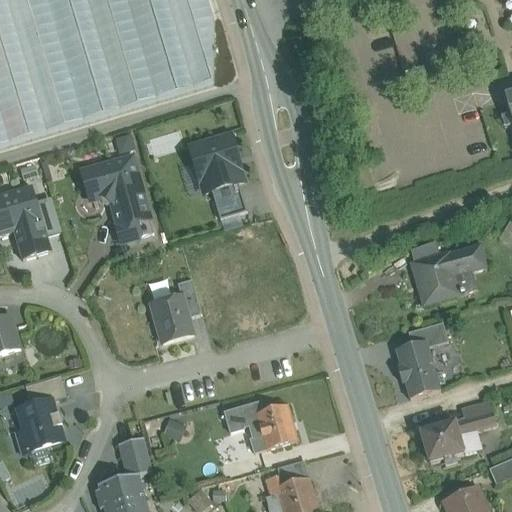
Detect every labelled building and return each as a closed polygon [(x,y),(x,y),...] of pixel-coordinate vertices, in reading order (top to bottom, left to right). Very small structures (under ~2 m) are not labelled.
[(207,0),(0,0),(0,150),(214,86),(215,23),(207,0)] [(244,186),(230,140),(193,151),(207,197),(244,186)] [(133,161),(83,175),(91,204),(105,201),(112,204),(120,231),(118,231),(122,246),(154,237),(133,161)] [(33,191),(0,200),(0,240),(15,236),(23,264),(52,256),(33,191)] [(511,225),(508,223),(498,239),(511,247),(511,245),(511,225)] [(436,245),(411,254),(415,266),(440,260),(436,245)] [(415,266),(412,267),(424,309),(476,295),(470,276),(487,271),(481,250),(450,258),(449,257),(440,260),(415,266)] [(184,301),(189,322),(202,318),(193,284),(178,288),(182,301),(184,301)] [(189,322),(184,301),(182,301),(152,309),(163,348),(194,339),(189,322)] [(11,320),(0,322),(0,359),(21,353),(11,320)] [(443,327),(409,336),(412,350),(427,345),(429,351),(449,346),(443,327)] [(412,350),(397,354),(401,371),(398,372),(403,387),(406,387),(410,403),(441,395),(429,351),(427,345),(412,350)] [(27,391),(32,410),(53,404),(54,405),(67,402),(61,381),(27,391)] [(32,410),(18,415),(24,436),(16,437),(22,459),(66,446),(61,431),(63,430),(60,419),(58,419),(54,405),(53,404),(32,410)] [(287,410),(264,416),(261,406),(238,413),(244,432),(250,430),(254,443),(251,444),(255,457),(267,454),(268,455),(298,446),(287,410)] [(465,423),(421,435),(430,467),(445,463),(445,466),(456,463),(455,460),(477,454),(472,436),(497,429),(490,406),(462,414),(465,423)] [(238,413),(225,416),(231,437),(244,433),(244,432),(238,413)] [(144,442),(119,449),(128,482),(139,479),(140,480),(153,477),(144,442)] [(511,463),(501,468),(508,484),(511,482),(511,463)] [(128,482),(99,490),(100,495),(96,496),(100,511),(148,511),(140,480),(139,479),(128,482)] [(317,511),(309,482),(284,489),(281,479),(268,483),(273,500),(280,498),(284,511),(317,511)] [(487,511),(478,491),(444,506),(446,511),(487,511)]
